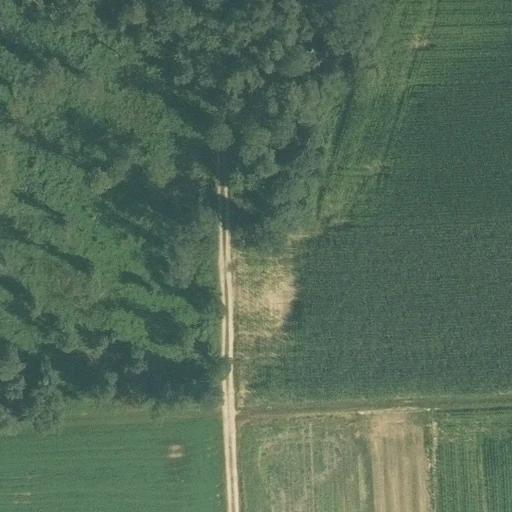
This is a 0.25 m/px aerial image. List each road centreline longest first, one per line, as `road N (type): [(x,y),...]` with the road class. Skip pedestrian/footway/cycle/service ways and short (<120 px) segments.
road 1 (track): [(0,426),(511,398)]
road 2 (track): [(222,0),(237,511)]
